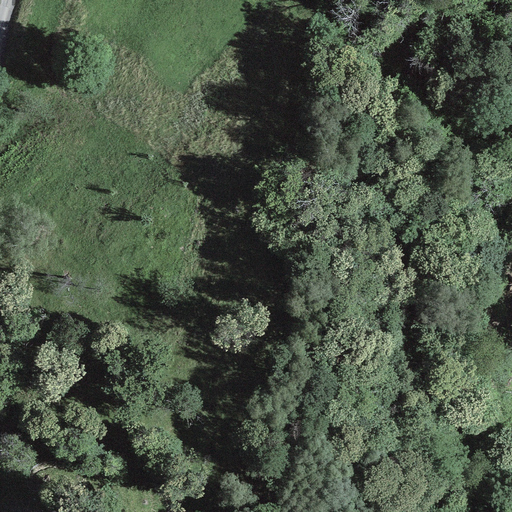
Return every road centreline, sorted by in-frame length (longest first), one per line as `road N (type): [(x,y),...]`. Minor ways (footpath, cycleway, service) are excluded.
road 1 (track): [(410,511),(427,392),(423,357),(396,253),(382,83),(340,0)]
road 2 (track): [(190,511),(266,264),(293,144),(305,0)]
